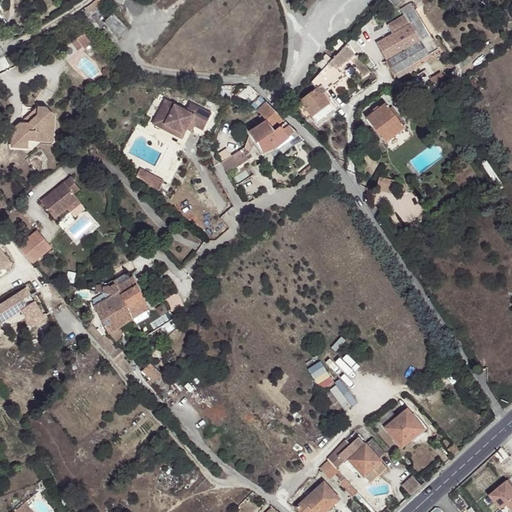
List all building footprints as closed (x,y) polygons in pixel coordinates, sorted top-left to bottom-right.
[(102,0),(91,0),(86,4),(91,11),(103,1),(102,0)] [(394,9),(401,2),(399,0),(386,0),(386,1),(394,9)] [(429,56),(438,51),(412,5),(401,11),(404,17),(387,27),(392,35),(378,44),(396,74),(429,56)] [(506,11),(500,8),(497,13),(502,17),(506,11)] [(127,29),(113,15),(105,23),(118,37),(127,29)] [(334,57),(331,60),(322,70),(311,82),(313,86),(322,96),(326,94),(346,79),(342,74),(345,72),(341,68),(351,60),(352,61),(356,57),(345,45),(340,51),(334,57)] [(334,57),(340,51),(335,45),(328,52),(334,57)] [(322,70),(331,60),(325,55),(316,65),(322,70)] [(359,55),(356,57),(352,61),(351,62),(362,74),(360,75),(363,77),(371,70),(359,55)] [(432,61),(429,56),(396,74),(399,80),(432,61)] [(439,74),(430,80),(440,99),(450,92),(439,74)] [(322,96),(313,86),(306,90),(310,98),(302,104),(307,113),(311,118),(328,106),(322,96)] [(256,148),(259,147),(264,155),(276,149),(277,148),(291,138),(296,145),(304,140),(285,122),(268,102),(262,96),(254,103),(260,110),(258,111),(261,114),(259,116),(263,123),(247,134),(248,136),(256,148)] [(167,98),(156,117),(175,127),(172,132),(182,137),(187,128),(190,123),(195,125),(203,130),(213,114),(192,102),(188,110),(167,98)] [(307,113),(302,104),(296,108),(302,117),(307,113)] [(386,105),(366,120),(371,128),(365,132),(373,144),(380,139),(385,145),(405,130),(386,105)] [(331,111),(328,106),(311,118),(316,126),(334,114),(331,111)] [(37,108),(36,116),(28,123),(20,122),(11,130),(10,141),(16,141),(21,147),(26,148),(26,140),(34,140),(41,135),(51,135),(52,117),(45,109),(37,108)] [(156,117),(153,121),(172,132),(175,127),(156,117)] [(244,150),(242,151),(249,161),(253,159),(249,153),(256,148),(248,136),(244,150)] [(291,138),(277,148),(282,155),(296,145),(291,138)] [(457,157),(467,150),(463,144),(452,151),(454,154),(457,157)] [(242,151),(233,157),(239,167),(249,161),(242,151)] [(233,157),(221,165),(228,175),(239,167),(233,157)] [(379,174),(376,186),(395,191),(396,187),(398,179),(379,174)] [(53,190),(41,200),(55,218),(67,208),(78,199),(74,193),(80,189),(70,177),(58,186),(58,189),(54,192),(53,190)] [(78,199),(67,208),(69,211),(81,202),(78,199)] [(469,207),(464,199),(450,208),(455,216),(469,207)] [(35,230),(17,245),(32,263),(50,247),(35,230)] [(0,248),(0,270),(10,262),(0,248)] [(122,326),(136,317),(148,308),(134,277),(131,279),(127,274),(117,281),(115,281),(103,286),(98,287),(98,291),(107,293),(115,294),(97,306),(97,307),(112,333),(112,332),(118,341),(122,339),(125,332),(122,326)] [(418,280),(427,294),(436,288),(426,274),(418,280)] [(26,287),(0,305),(0,319),(2,322),(27,305),(23,299),(31,294),(26,287)] [(115,294),(107,293),(96,299),(97,302),(96,303),(97,306),(115,294)] [(23,299),(27,305),(35,299),(31,294),(23,299)] [(150,307),(148,308),(136,317),(139,323),(143,321),(152,315),(152,310),(150,307)] [(89,327),(99,339),(118,362),(125,357),(126,355),(119,346),(117,347),(115,344),(113,346),(108,339),(107,340),(103,336),(104,336),(93,324),(89,327)] [(446,358),(451,354),(441,339),(435,343),(446,358)] [(118,362),(127,373),(134,368),(125,357),(118,362)] [(144,372),(155,382),(155,381),(161,375),(163,373),(156,367),(147,358),(143,362),(148,367),(144,372)] [(173,386),(161,375),(155,381),(167,392),(173,386)] [(335,391),(350,410),(356,405),(341,386),(335,391)] [(335,391),(326,397),(341,417),(350,410),(335,391)] [(410,407),(400,416),(388,426),(404,446),(420,434),(417,431),(424,424),(427,422),(424,418),(421,421),(410,407)] [(388,426),(400,416),(393,408),(381,419),(388,426)] [(427,428),(424,424),(417,431),(420,434),(427,428)] [(347,441),(352,446),(362,438),(357,432),(347,441)] [(339,470),(348,462),(357,471),(361,468),(368,475),(384,460),(381,457),(388,452),(375,438),(369,444),(362,438),(352,446),(347,441),(328,459),(330,460),(339,470)] [(454,458),(460,452),(454,444),(448,450),(454,458)] [(333,478),(341,471),(339,470),(330,460),(322,467),(333,478)] [(384,460),(368,475),(374,482),(391,467),(384,460)] [(424,485),(429,481),(424,475),(419,480),(424,485)] [(415,476),(405,486),(413,495),(424,485),(419,480),(415,476)] [(356,498),(361,494),(355,486),(347,479),(342,483),(356,498)] [(324,484),(312,496),(320,506),(326,511),(327,511),(332,508),(343,498),(328,480),(327,481),(324,484)] [(511,486),(508,482),(489,498),(500,511),(506,506),(511,511),(511,490),(511,488),(511,487),(511,486)] [(320,506),(312,496),(300,506),(304,511),(313,511),(318,508),(320,506)] [(33,511),(26,502),(14,511),(33,511)]
